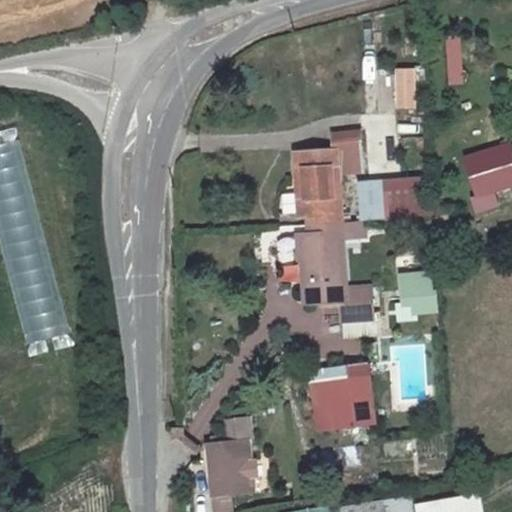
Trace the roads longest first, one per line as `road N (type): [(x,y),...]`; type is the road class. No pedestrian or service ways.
road 1 (unclassified): [(270,0),(180,28),(148,58),(133,88),(110,165),(131,320)]
road 2 (unclassified): [(131,320),(156,134),(180,79),(244,30),(314,0)]
road 3 (unclassified): [(142,511),(131,320)]
